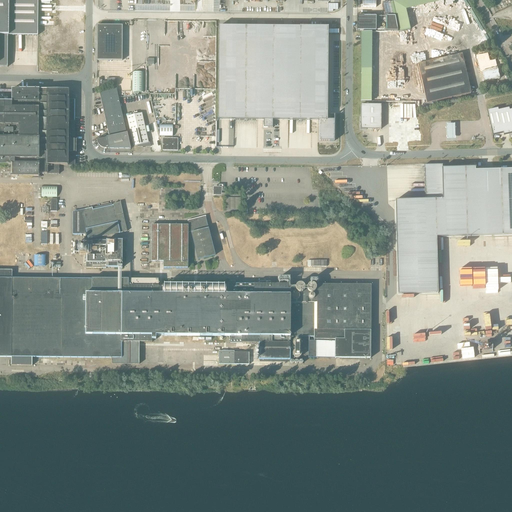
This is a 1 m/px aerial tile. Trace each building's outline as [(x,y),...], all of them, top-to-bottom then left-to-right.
[(0,0),(0,66),(7,67),(8,35),(37,35),(38,35),(38,43),(48,43),(48,59),(80,59),(80,0),(0,0)] [(403,0),(401,0),(393,2),(400,32),(410,29),(405,10),(403,0)] [(97,25),(97,60),(122,61),(122,26),(97,25)] [(218,118),(217,118),(217,120),(219,120),(219,119),(264,120),(263,128),(272,128),(272,120),(319,120),(319,141),(329,141),(334,141),(334,135),(334,115),(334,120),(330,120),(327,120),(327,85),(328,27),(301,27),(299,27),(250,27),(219,27),(218,118)] [(477,68),(488,66),(487,62),(491,62),(489,52),(479,54),(480,58),(475,59),(477,68)] [(462,54),(418,64),(427,103),(471,93),(462,54)] [(497,68),(482,71),(485,82),(499,79),(497,68)] [(361,101),(370,101),(371,72),(367,72),(367,75),(362,75),(361,101)] [(0,164),(11,165),(38,165),(39,90),(12,89),(12,96),(0,95),(0,164)] [(39,89),(39,90),(38,165),(59,165),(74,165),(75,152),(76,152),(76,140),(75,140),(75,121),(75,111),(75,99),(69,99),(68,99),(68,90),(45,90),(45,89),(39,89)] [(116,89),(100,92),(109,136),(126,132),(118,98),(116,89)] [(366,130),(366,129),(381,129),(381,105),(361,105),(360,125),(360,129),(366,129),(366,130)] [(493,135),(503,133),(498,111),(499,111),(498,108),(487,111),(493,135)] [(503,133),(504,135),(511,133),(511,121),(509,110),(510,110),(509,108),(499,111),(498,111),(503,133)] [(127,116),(129,127),(144,123),(142,113),(127,116)] [(129,127),(133,146),(137,145),(138,147),(150,146),(149,142),(148,142),(144,123),(129,127)] [(454,124),(447,124),(447,129),(447,139),(455,139),(454,129),(454,124)] [(172,136),(173,125),(160,125),(160,136),(172,136)] [(130,149),(127,133),(97,140),(97,141),(98,143),(99,145),(100,146),(102,148),(104,148),(106,148),(130,149)] [(163,138),(162,150),(178,151),(178,138),(163,138)] [(38,165),(11,165),(11,168),(11,177),(33,177),(40,178),(40,174),(59,174),(59,165),(38,165)] [(438,293),(436,237),(511,235),(511,169),(475,171),(475,169),(475,167),(474,167),(474,168),(443,168),(442,168),(442,165),(424,165),(425,200),(396,201),(396,200),(395,200),(395,201),(397,294),(438,293)] [(220,191),(224,191),(224,184),(220,184),(217,184),(217,187),(217,189),(216,189),(215,190),(215,191),(215,192),(215,193),(216,193),(217,193),(218,193),(219,193),(219,192),(220,191)] [(42,186),(41,197),(57,197),(57,194),(57,190),(57,186),(42,186)] [(240,198),(225,198),(225,210),(240,210),(240,198)] [(73,235),(87,234),(88,240),(127,231),(120,202),(113,204),(113,205),(112,205),(112,203),(73,212),(73,235)] [(205,216),(188,221),(198,259),(215,255),(205,216)] [(188,225),(151,225),(151,261),(163,261),(163,268),(188,268),(188,225)] [(91,240),(91,244),(91,246),(106,246),(106,248),(98,248),(98,251),(106,251),(106,256),(86,255),(86,268),(106,268),(106,267),(122,268),(122,240),(91,240)] [(45,266),(45,255),(34,255),(34,266),(45,266)] [(12,278),(12,270),(0,270),(0,357),(11,357),(11,365),(22,365),(22,357),(112,358),(112,364),(139,364),(139,356),(132,356),(132,342),(152,342),(152,340),(156,340),(156,336),(229,336),(229,343),(259,343),(259,360),(289,360),(290,337),(308,337),(308,358),(335,358),(370,358),(370,330),(317,330),(317,303),(290,303),(290,285),(278,284),(235,284),(235,294),(188,294),(188,286),(158,286),(158,279),(122,279),(32,278),(12,278)] [(299,293),(301,293),(302,292),(303,291),(304,289),(303,288),(303,286),(301,285),(300,285),(298,285),(297,285),(295,287),(295,288),(295,290),(296,292),(297,293),(299,293)] [(310,293),(312,293),(313,292),(314,291),(315,289),(315,288),(314,286),(313,285),(311,285),(309,285),(308,286),(307,287),(306,289),(306,290),(307,292),(308,293),(310,293)] [(295,302),(297,302),(298,301),(299,300),(300,298),(300,297),(299,295),(298,294),(297,293),(295,293),(294,294),(293,295),(292,296),(292,298),(292,300),(294,301),(295,302)] [(294,338),(291,341),(291,345),(294,348),(299,348),(302,345),(302,341),(299,338),(294,338)] [(299,349),(294,349),(291,352),(291,357),(294,360),(299,360),(302,356),(302,352),(299,349)] [(234,351),(219,351),(219,364),(248,365),(248,353),(234,353),(234,351)]
